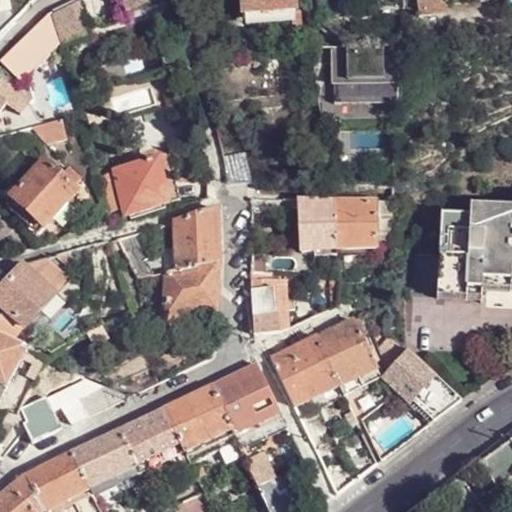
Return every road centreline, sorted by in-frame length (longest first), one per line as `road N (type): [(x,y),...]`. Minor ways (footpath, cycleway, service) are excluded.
road 1 (residential): [(0,479),(232,365),(232,251),(220,178)]
road 2 (tertiary): [(366,511),(511,402)]
